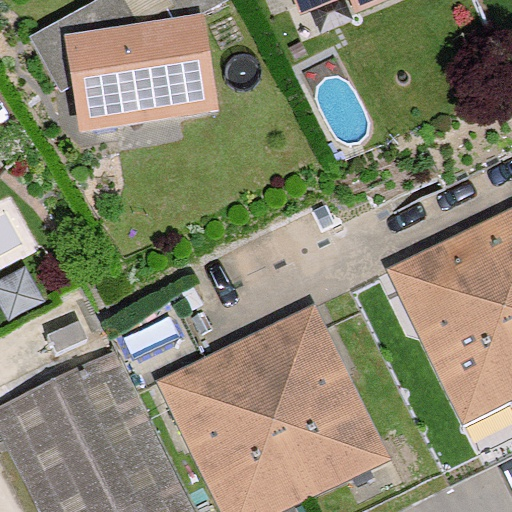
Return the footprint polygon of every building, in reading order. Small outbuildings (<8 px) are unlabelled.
[(270,0),(283,31),(362,0),(270,0)] [(178,16),(33,30),(42,126),(187,112),(178,16)] [(511,210),(374,268),(437,416),(511,384),(511,210)] [(293,307),(128,375),(184,511),(257,511),(360,469),(293,307)] [(164,511),(100,360),(0,402),(0,457),(23,511),(164,511)]
